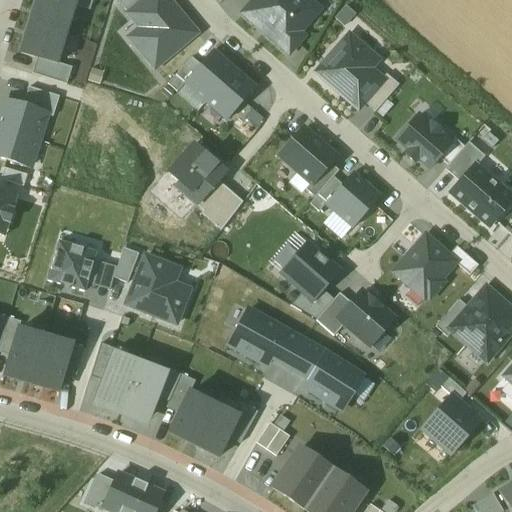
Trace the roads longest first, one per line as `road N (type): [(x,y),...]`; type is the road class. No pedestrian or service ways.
road 1 (residential): [(294,93),(420,205)]
road 2 (residential): [(218,491),(65,428)]
road 3 (residential): [(196,0),(294,93)]
road 4 (residential): [(420,205),(511,283)]
